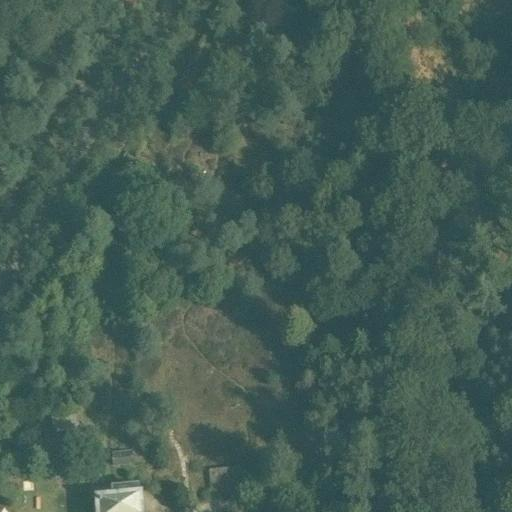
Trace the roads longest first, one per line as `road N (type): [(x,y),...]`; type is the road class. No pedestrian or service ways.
road 1 (track): [(427,511),(402,221),(365,0)]
road 2 (unknown): [(425,0),(436,33),(465,283),(481,511)]
road 3 (unclassified): [(0,274),(175,0)]
road 4 (track): [(511,222),(415,344)]
